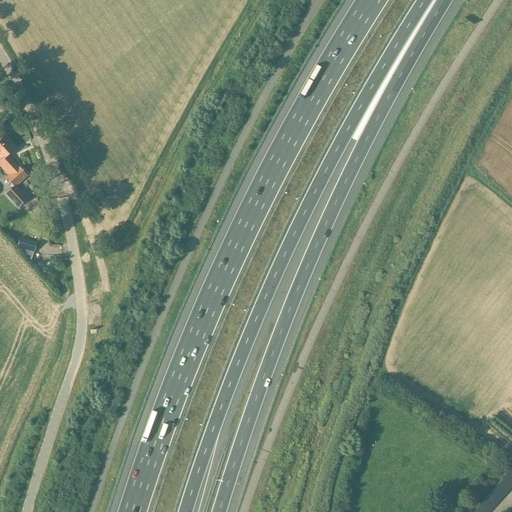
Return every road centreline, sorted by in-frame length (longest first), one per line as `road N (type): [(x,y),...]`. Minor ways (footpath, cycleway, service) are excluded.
road 1 (motorway): [(371,0),(246,222),(130,511)]
road 2 (motorway): [(185,511),(284,254),(425,0)]
road 3 (unclassified): [(320,0),(201,222),(90,511)]
road 4 (motorway): [(219,511),(271,357),(344,182),(444,0)]
road 5 (unclassified): [(26,511),(80,352),(79,290),(50,158),(0,53)]
